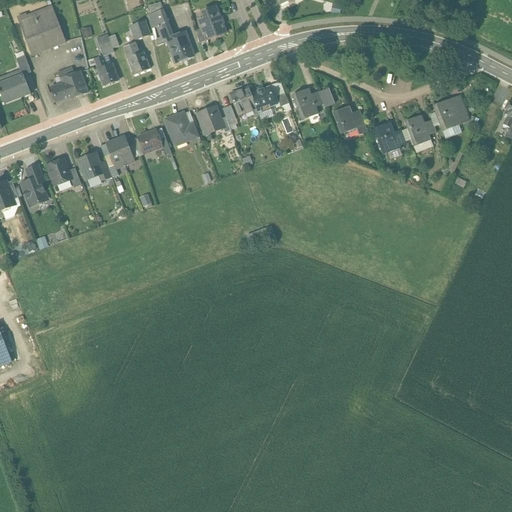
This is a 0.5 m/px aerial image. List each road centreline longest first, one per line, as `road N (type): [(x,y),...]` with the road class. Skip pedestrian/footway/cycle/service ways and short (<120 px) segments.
road 1 (tertiary): [(0,153),(267,52)]
road 2 (tertiary): [(267,52),(316,36),(386,31),(511,73)]
